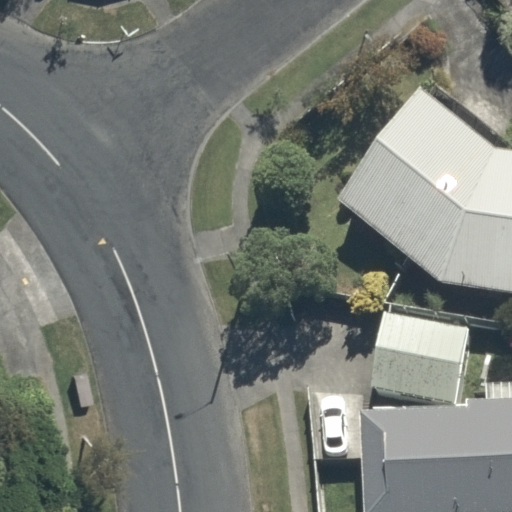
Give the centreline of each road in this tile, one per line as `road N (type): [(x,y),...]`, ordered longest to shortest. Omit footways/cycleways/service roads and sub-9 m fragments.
road 1 (residential): [(60,170),(123,273),(180,475),(181,511)]
road 2 (residential): [(60,170),(265,0)]
